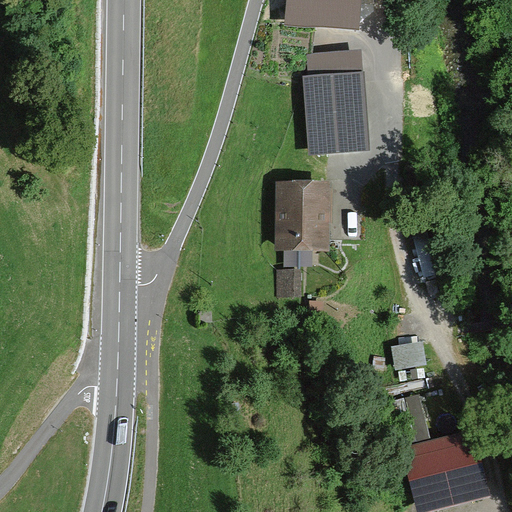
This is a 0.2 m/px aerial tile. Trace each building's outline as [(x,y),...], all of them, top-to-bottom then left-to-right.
[(286,0),(285,24),(380,33),(383,5),(375,5),(374,0),(286,0)] [(304,76),(311,154),(369,149),(363,71),(304,76)] [(425,167),(407,167),(409,210),(426,210),(425,167)] [(339,184),(282,185),(283,254),(340,253),(339,184)] [(301,270),(278,270),(278,298),(301,298),(301,270)] [(395,349),(398,384),(428,382),(425,346),(395,349)] [(419,503),(486,490),(476,439),(409,452),(419,503)]
